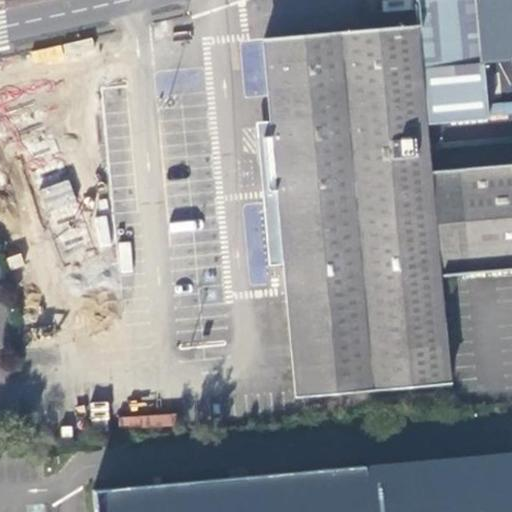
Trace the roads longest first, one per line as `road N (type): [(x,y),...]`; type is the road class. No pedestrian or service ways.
road 1 (unknown): [(60,75),(85,235)]
road 2 (secondary): [(0,27),(127,0)]
